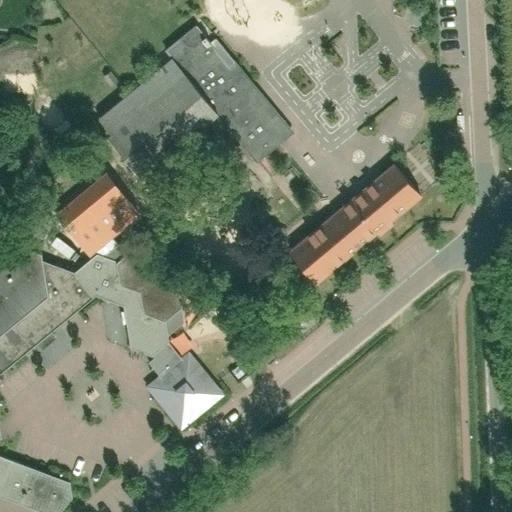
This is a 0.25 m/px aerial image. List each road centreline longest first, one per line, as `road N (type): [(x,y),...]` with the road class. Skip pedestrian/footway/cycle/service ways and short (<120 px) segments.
road 1 (residential): [(136,511),(484,228)]
road 2 (unclassified): [(484,228),(498,511)]
road 3 (residential): [(484,228),(476,0)]
